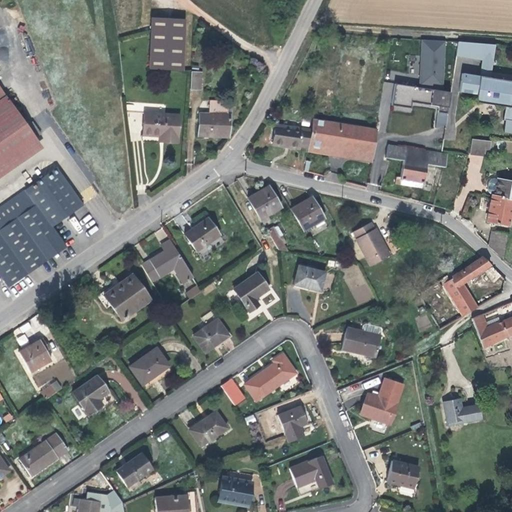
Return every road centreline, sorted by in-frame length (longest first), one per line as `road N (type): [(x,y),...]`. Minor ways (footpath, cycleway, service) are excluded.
road 1 (residential): [(370,498),(308,337),(290,328),(21,511)]
road 2 (tertiary): [(223,161),(0,322)]
road 3 (track): [(303,25),(511,38)]
road 4 (residential): [(371,197),(453,223),(511,275)]
road 5 (residential): [(223,161),(371,197)]
